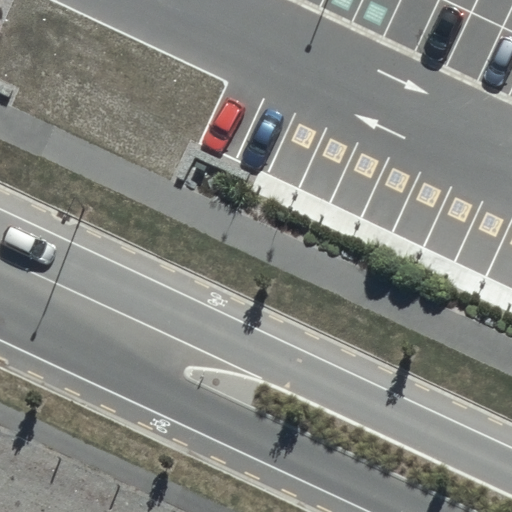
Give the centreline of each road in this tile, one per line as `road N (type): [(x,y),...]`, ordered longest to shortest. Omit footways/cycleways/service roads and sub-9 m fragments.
road 1 (residential): [(0,230),(511,467)]
road 2 (residential): [(417,511),(0,320)]
